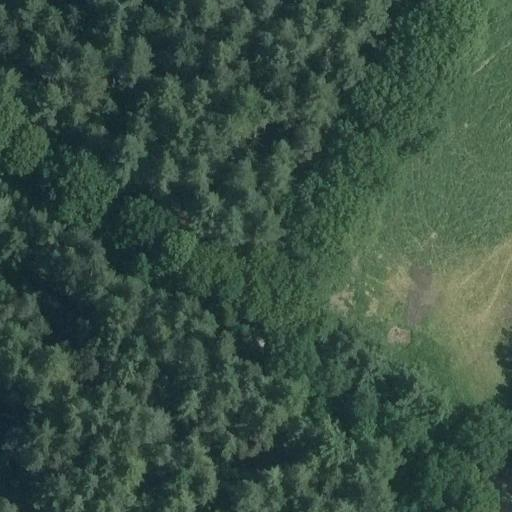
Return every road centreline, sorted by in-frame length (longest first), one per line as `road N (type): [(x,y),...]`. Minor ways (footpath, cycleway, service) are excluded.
road 1 (track): [(510,496),(153,267)]
road 2 (unknown): [(253,0),(119,246),(0,173)]
